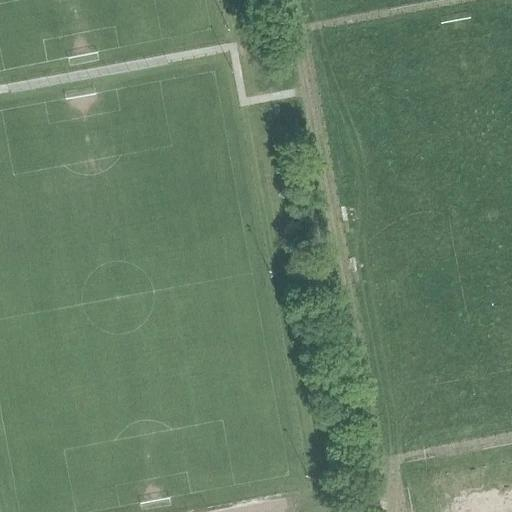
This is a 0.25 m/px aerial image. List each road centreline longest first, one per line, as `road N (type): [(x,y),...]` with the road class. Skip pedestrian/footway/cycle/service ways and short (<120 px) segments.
road 1 (residential): [(395,503),(334,189)]
road 2 (residential): [(334,189),(297,0)]
road 3 (residential): [(334,189),(511,154)]
